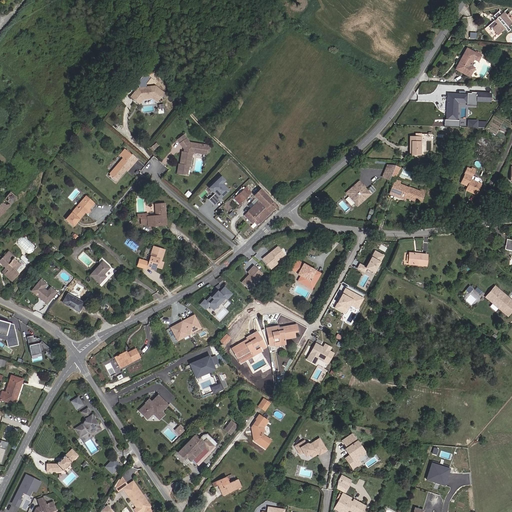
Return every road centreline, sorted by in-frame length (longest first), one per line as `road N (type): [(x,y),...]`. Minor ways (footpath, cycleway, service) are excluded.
road 1 (tertiary): [(286,217),(212,280),(79,358)]
road 2 (residential): [(511,213),(386,229),(286,217)]
road 3 (unknown): [(242,255),(164,187),(132,135),(127,98)]
road 4 (residential): [(79,358),(179,511)]
road 5 (unknown): [(363,225),(314,325),(273,310),(247,317)]
road 6 (tertiary): [(79,358),(0,494)]
road 7 (tertiary): [(395,109),(360,154),(286,217)]
road 8 (tertiary): [(395,109),(469,0)]
